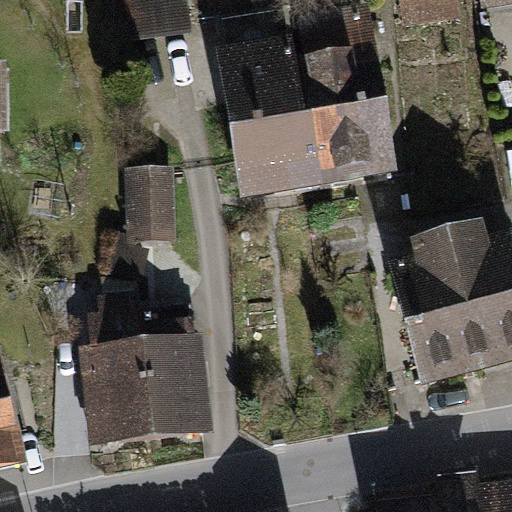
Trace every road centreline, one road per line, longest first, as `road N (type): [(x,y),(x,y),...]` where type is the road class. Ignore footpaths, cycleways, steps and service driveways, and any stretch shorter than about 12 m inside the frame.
road 1 (unclassified): [(87,511),(304,473)]
road 2 (unclassified): [(304,473),(511,443)]
